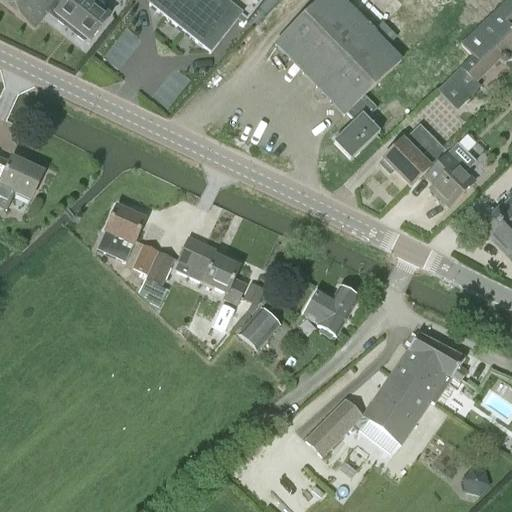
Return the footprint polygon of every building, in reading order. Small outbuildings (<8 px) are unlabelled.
[(88,45),(107,21),(79,0),(69,0),(67,3),(62,0),(0,0),(0,5),(34,32),(49,14),(55,19),(88,45)] [(154,0),(149,7),(209,56),(238,21),(245,26),(265,0),(154,0)] [(381,25),(372,34),(338,0),(323,0),(274,49),(343,118),(346,115),(363,99),(400,63),(387,49),(396,39),(381,25)] [(471,59),(450,80),(436,93),(454,113),(478,90),(474,86),(502,59),(507,64),(511,62),(511,33),(509,31),(511,27),(511,0),(510,0),(460,47),(471,59)] [(363,99),(346,115),(354,124),(333,145),(351,163),(379,135),(365,121),(375,111),(363,99)] [(408,189),(443,154),(417,128),(402,144),(400,143),(381,162),(383,164),(381,166),(389,174),(391,172),(408,189)] [(474,164),(456,146),(424,178),(433,187),(429,191),(448,210),(473,184),(464,175),(474,164)] [(0,212),(5,215),(14,196),(28,203),(41,174),(10,159),(6,168),(0,165),(0,212)] [(465,214),(480,227),(497,206),(482,193),(465,214)] [(511,194),(507,199),(510,202),(480,230),(511,265),(511,194)] [(125,266),(144,222),(115,209),(104,234),(105,234),(96,253),(125,266)] [(227,260),(188,241),(172,273),(223,298),(221,301),(234,307),(243,288),(231,283),(237,270),(225,265),(227,260)] [(145,277),(157,254),(143,247),(131,271),(145,277)] [(173,261),(157,254),(145,277),(144,281),(160,289),(173,261)] [(248,285),(243,300),(259,305),(264,291),(248,285)] [(317,292),(301,319),(316,328),(315,329),(320,332),(317,336),(329,343),(332,338),(335,340),(357,302),(338,291),(332,301),(317,292)] [(237,338),(255,354),(277,329),(259,313),(237,338)] [(458,385),(465,374),(457,369),(463,361),(418,336),(363,415),(361,420),(400,446),(438,390),(442,393),(450,380),(458,385)] [(349,402),(305,444),(320,460),(361,420),(363,415),(349,402)] [(470,470),(461,480),(466,495),(478,497),(487,487),(484,474),(470,470)]
